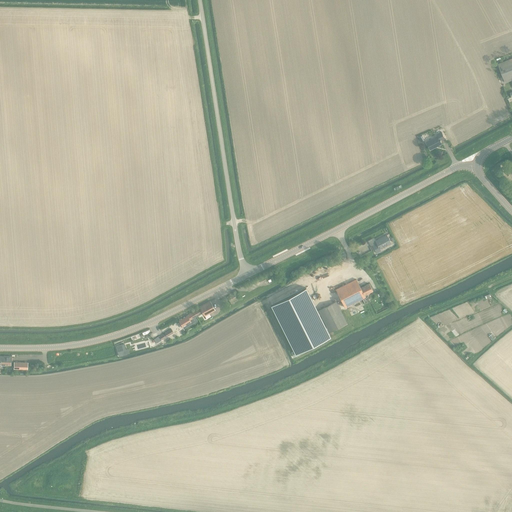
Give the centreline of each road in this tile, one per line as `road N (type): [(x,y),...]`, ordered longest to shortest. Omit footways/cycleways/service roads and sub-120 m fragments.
road 1 (unclassified): [(245,275),(199,0)]
road 2 (tertiary): [(0,348),(113,336),(245,275)]
road 3 (tertiary): [(245,275),(457,166),(477,166)]
